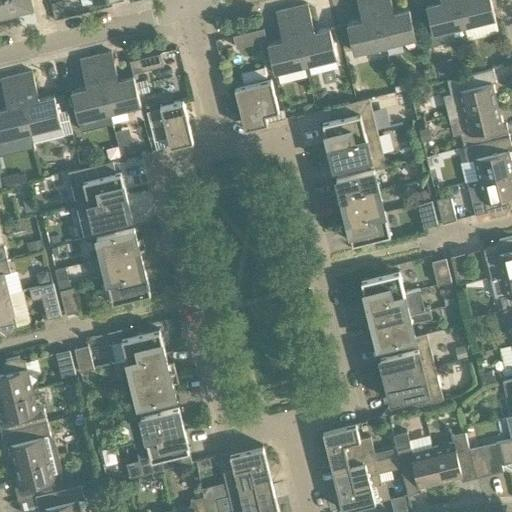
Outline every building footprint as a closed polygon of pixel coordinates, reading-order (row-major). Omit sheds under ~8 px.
[(9,0),(0,0),(0,15),(12,13),(9,0)] [(9,0),(12,13),(33,8),(31,0),(9,0)] [(354,53),(384,45),(373,0),(356,0),(362,21),(347,25),(354,53)] [(373,0),(384,45),(416,37),(409,10),(394,13),(390,0),(373,0)] [(464,26),(457,0),(440,0),(441,2),(426,5),(430,22),(425,23),(431,45),(466,37),(464,26)] [(457,0),(464,26),(495,18),(490,0),(457,0)] [(67,16),(63,1),(52,4),(56,19),(67,16)] [(292,8),(305,64),(336,57),(329,29),(314,33),(307,4),(292,8)] [(305,64),(292,8),(276,12),(282,40),(267,44),(274,72),(305,64)] [(264,28),(233,35),(236,48),(267,41),(264,28)] [(111,52),(96,56),(109,112),(140,104),(133,76),(118,80),(111,52)] [(164,66),(161,53),(130,61),(133,73),(164,66)] [(78,120),(109,112),(96,56),(80,60),(87,88),(71,92),(78,120)] [(474,64),(475,72),(486,70),(484,62),(474,64)] [(439,78),(457,74),(454,63),(436,67),(439,78)] [(457,92),(462,112),(496,104),(491,83),(496,82),(493,68),(486,70),(475,72),(447,79),(450,94),(457,92)] [(434,79),(431,70),(424,72),(426,81),(434,79)] [(61,124),(58,112),(67,110),(62,94),(54,97),(54,96),(39,99),(32,71),(16,75),(30,131),(33,143),(51,138),(49,127),(61,124)] [(0,138),(30,131),(16,75),(0,79),(7,107),(0,109),(0,138)] [(279,111),(271,79),(235,87),(243,120),(247,119),(249,128),(268,123),(266,114),(279,111)] [(412,89),(414,99),(420,98),(418,88),(412,89)] [(328,144),(377,132),(369,98),(357,101),(344,104),(347,116),(322,122),(328,144)] [(191,133),(183,100),(160,106),(165,124),(151,128),(155,141),(168,138),(171,147),(190,142),(188,134),(191,133)] [(496,104),(462,112),(467,132),(460,134),(463,147),(509,136),(506,123),(501,124),(496,104)] [(123,158),(134,155),(136,155),(130,129),(117,132),(123,158)] [(430,139),(427,129),(419,131),(422,141),(430,139)] [(358,160),(361,171),(361,172),(374,169),(386,166),(377,132),(328,144),(333,166),(358,160)] [(511,149),(511,147),(509,136),(463,147),(467,161),(474,159),(479,180),(511,171),(511,167),(508,151),(511,149)] [(420,157),(410,160),(412,168),(422,165),(420,157)] [(68,171),(77,206),(126,194),(121,172),(109,175),(106,162),(68,171)] [(361,172),(361,171),(336,178),(341,200),(379,191),(374,169),(361,172)] [(475,215),(486,212),(493,216),(505,213),(510,206),(507,196),(511,194),(511,171),(479,180),(467,182),(475,215)] [(2,178),(4,187),(28,181),(26,174),(20,176),(19,173),(2,178)] [(432,201),(430,193),(427,193),(426,190),(418,192),(418,195),(416,196),(418,204),(432,201)] [(379,191),(341,200),(347,221),(384,212),(379,191)] [(126,194),(77,206),(85,239),(96,236),(110,233),(107,222),(131,216),(126,194)] [(442,223),(456,220),(450,196),(436,199),(442,223)] [(35,211),(32,201),(22,203),(25,214),(35,211)] [(418,204),(423,227),(437,224),(432,201),(418,204)] [(384,212),(347,221),(352,243),(390,234),(384,212)] [(134,227),(110,233),(96,236),(97,236),(102,258),(139,249),(134,227)] [(495,246),(502,275),(511,272),(511,237),(499,239),(495,246)] [(42,250),(40,242),(29,245),(31,252),(42,250)] [(58,246),(52,248),(54,256),(60,254),(58,246)] [(107,280),(145,271),(139,249),(102,258),(107,280)] [(470,277),(464,254),(450,257),(456,281),(470,277)] [(0,296),(9,294),(4,272),(11,272),(7,258),(0,260),(0,296)] [(437,285),(451,282),(445,258),(431,262),(437,285)] [(55,270),(60,291),(71,288),(66,267),(55,270)] [(145,271),(107,280),(113,302),(150,293),(145,271)] [(361,280),(366,303),(404,293),(399,271),(361,280)] [(49,283),(46,272),(36,275),(38,286),(49,283)] [(511,272),(502,275),(507,295),(500,297),(503,310),(511,308),(511,272)] [(47,319),(61,315),(53,283),(29,289),(32,299),(42,297),(47,319)] [(71,288),(60,291),(66,314),(80,311),(74,287),(71,288)] [(456,303),(453,292),(443,294),(446,306),(456,303)] [(372,324),(409,315),(404,293),(366,303),(372,324)] [(13,333),(17,327),(9,294),(0,296),(0,335),(1,336),(13,333)] [(372,324),(377,345),(377,346),(402,340),(415,337),(415,336),(409,315),(372,324)] [(122,339),(127,361),(165,352),(159,329),(122,339)] [(402,340),(405,351),(380,357),(385,379),(435,367),(427,334),(415,336),(415,337),(402,340)] [(88,345),(74,349),(80,372),(94,369),(88,345)] [(466,347),(456,349),(458,359),(468,357),(466,347)] [(77,378),(70,350),(56,353),(62,377),(68,375),(69,380),(77,378)] [(165,352),(127,361),(132,382),(170,373),(165,352)] [(0,397),(32,390),(25,361),(18,357),(6,359),(2,366),(4,374),(0,374),(0,397)] [(416,396),(418,407),(443,401),(435,367),(385,379),(391,402),(416,396)] [(489,370),(480,373),(483,384),(492,382),(489,370)] [(151,402),(175,395),(170,373),(132,382),(138,404),(151,401),(151,402)] [(511,379),(502,382),(506,396),(511,394),(511,379)] [(44,408),(37,410),(32,390),(0,397),(0,406),(3,418),(0,418),(0,426),(1,433),(47,422),(44,408)] [(134,441),(183,429),(178,407),(154,413),(151,402),(151,401),(138,404),(126,407),(134,441)] [(374,418),(376,426),(390,422),(388,415),(374,418)] [(47,422),(1,433),(5,446),(9,445),(14,466),(59,455),(55,438),(51,435),(47,422)] [(360,439),(356,423),(323,431),(333,471),(376,460),(370,436),(360,439)] [(143,475),(167,469),(164,457),(189,451),(183,429),(134,441),(143,475)] [(420,486),(441,481),(432,447),(412,452),(407,430),(393,434),(398,455),(401,466),(407,494),(421,491),(420,486)] [(453,442),(432,447),(441,481),(461,477),(462,481),(475,478),(468,449),(469,449),(465,432),(451,435),(453,442)] [(511,461),(511,438),(496,442),(482,446),(489,474),(503,471),(502,464),(511,461)] [(223,472),(229,496),(273,485),(263,445),(230,454),(234,469),(223,472)] [(482,446),(469,449),(468,449),(475,478),(489,474),(482,446)] [(64,489),(61,476),(63,471),(59,455),(14,466),(19,486),(15,487),(18,501),(36,497),(35,496),(64,489)] [(343,510),(376,502),(372,486),(382,484),(379,472),(401,466),(398,455),(376,460),(333,471),(343,510)] [(198,461),(200,470),(213,467),(211,458),(198,461)] [(141,491),(139,482),(129,484),(131,493),(141,491)] [(43,509),(44,511),(93,511),(89,497),(85,499),(81,485),(64,489),(35,496),(36,497),(39,510),(43,509)] [(233,511),(279,511),(273,485),(229,496),(233,511)] [(389,490),(384,492),(388,511),(409,506),(406,493),(391,496),(389,490)] [(192,507),(172,511),(171,511),(207,511),(205,502),(204,497),(190,500),(192,507)] [(205,502),(207,511),(219,511),(216,499),(205,502)]
